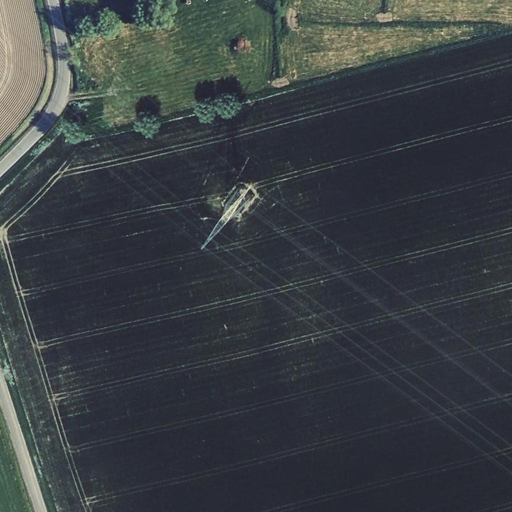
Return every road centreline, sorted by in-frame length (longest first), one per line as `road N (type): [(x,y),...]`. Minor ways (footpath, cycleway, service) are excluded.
road 1 (residential): [(0,169),(58,99),(63,68),(52,0)]
road 2 (unclassified): [(0,381),(40,511)]
